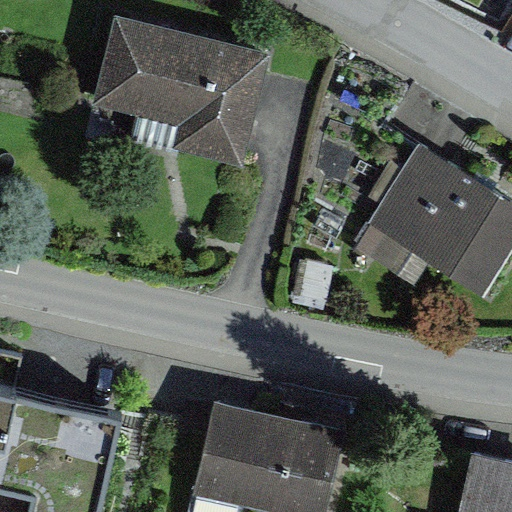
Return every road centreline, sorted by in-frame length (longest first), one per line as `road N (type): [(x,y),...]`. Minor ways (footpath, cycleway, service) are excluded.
road 1 (residential): [(511,379),(415,367),(0,278)]
road 2 (residential): [(348,0),(511,83)]
